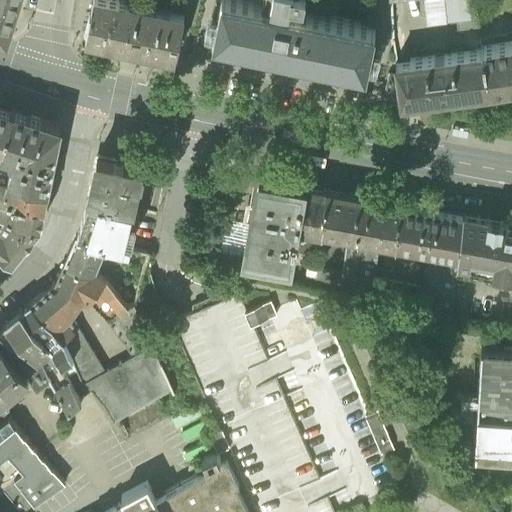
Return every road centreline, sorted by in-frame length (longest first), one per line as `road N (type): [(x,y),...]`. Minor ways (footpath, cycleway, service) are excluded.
road 1 (tertiary): [(196,116),(511,176)]
road 2 (residential): [(0,295),(35,265),(57,227),(86,91)]
road 3 (residential): [(196,116),(168,252)]
